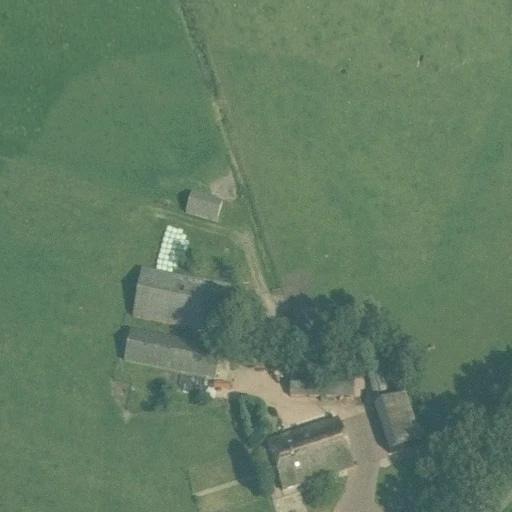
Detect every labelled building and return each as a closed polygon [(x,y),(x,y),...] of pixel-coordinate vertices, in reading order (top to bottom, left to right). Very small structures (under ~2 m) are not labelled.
[(218,225),(224,205),(192,197),(186,216),(218,225)] [(224,337),(228,287),(142,270),(133,319),(224,337)] [(242,323),(236,359),(245,369),(258,370),(265,367),(272,325),(264,318),(254,317),(242,323)] [(216,381),(222,351),(132,334),(126,364),(216,381)] [(375,404),(389,400),(380,374),(366,377),(375,404)] [(290,381),(289,399),(355,399),(354,381),(290,381)] [(390,456),(422,446),(406,398),(374,409),(390,456)] [(283,492),(354,468),(339,423),(268,447),(283,492)]
